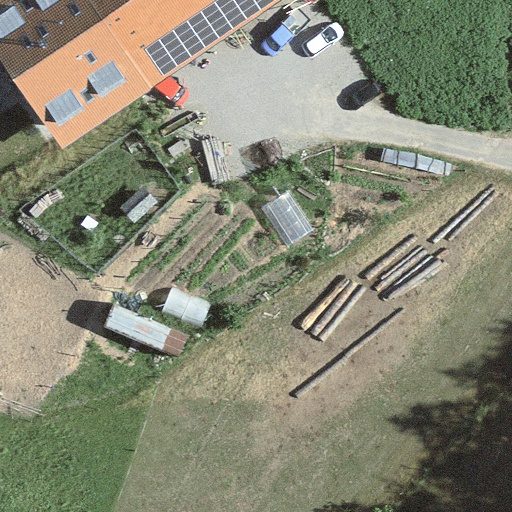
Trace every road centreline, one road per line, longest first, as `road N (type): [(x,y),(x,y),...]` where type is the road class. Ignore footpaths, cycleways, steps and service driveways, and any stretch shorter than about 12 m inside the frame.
road 1 (track): [(511,157),(211,96)]
road 2 (track): [(511,334),(367,511)]
